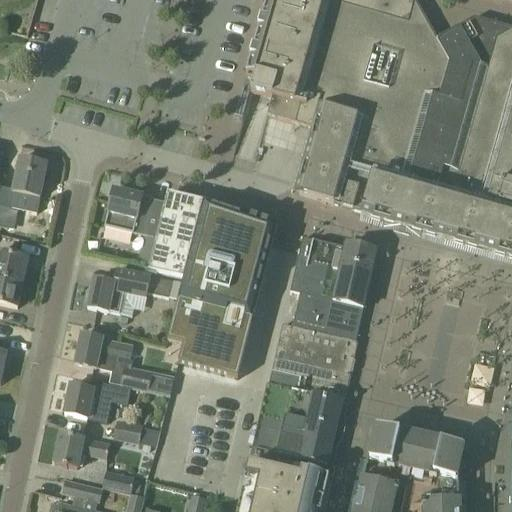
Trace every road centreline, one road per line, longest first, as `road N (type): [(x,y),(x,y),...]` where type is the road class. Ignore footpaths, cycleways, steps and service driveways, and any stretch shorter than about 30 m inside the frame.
road 1 (residential): [(10,511),(90,142)]
road 2 (residential): [(299,220),(240,183),(90,142)]
road 3 (unknown): [(252,398),(196,380),(170,477)]
